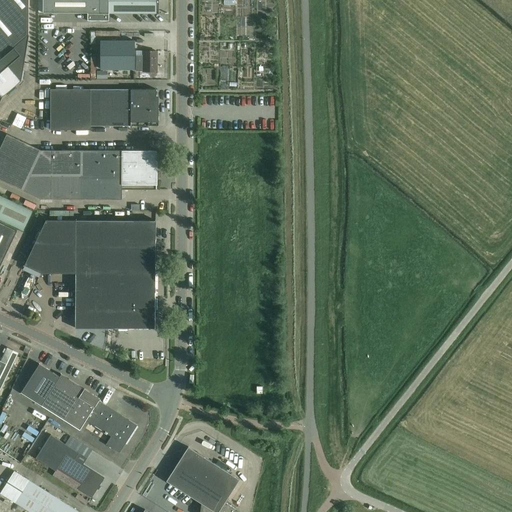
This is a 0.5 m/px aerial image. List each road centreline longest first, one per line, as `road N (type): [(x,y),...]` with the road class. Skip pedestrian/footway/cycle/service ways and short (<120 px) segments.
road 1 (secondary): [(175,399),(185,339),(188,0)]
road 2 (unclassified): [(342,481),(511,263)]
road 3 (unclassified): [(175,399),(0,323)]
road 4 (unknown): [(186,208),(43,209),(0,189)]
road 5 (secondary): [(113,511),(161,437),(175,399)]
